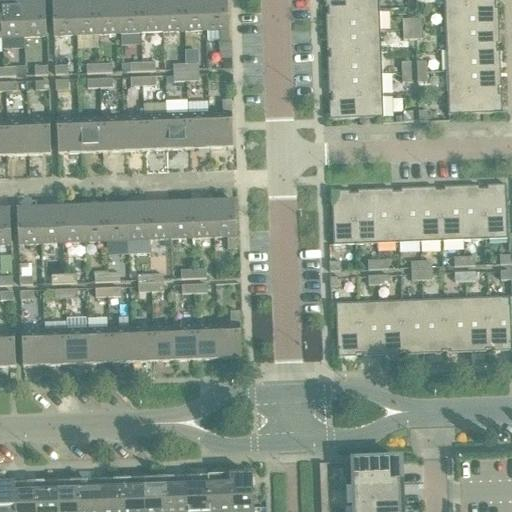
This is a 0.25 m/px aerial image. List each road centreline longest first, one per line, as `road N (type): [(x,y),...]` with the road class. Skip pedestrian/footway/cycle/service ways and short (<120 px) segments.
road 1 (residential): [(290,394),(281,155)]
road 2 (residential): [(281,155),(511,151)]
road 3 (tertiary): [(172,424),(0,431)]
road 4 (residential): [(281,155),(275,0)]
road 5 (tertiary): [(292,446),(342,446),(417,414)]
road 6 (tertiary): [(417,414),(344,391),(290,394)]
road 7 (tertiary): [(290,394),(206,403),(172,424)]
road 8 (tertiary): [(172,424),(205,440),(292,446)]
